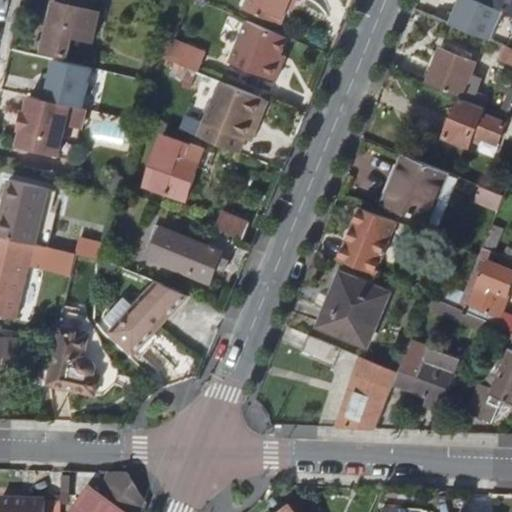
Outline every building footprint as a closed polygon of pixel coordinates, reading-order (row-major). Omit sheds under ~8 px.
[(94,10),(96,0),(57,0),(52,23),(49,33),(44,54),(69,60),(75,34),(82,8),(94,10)] [(251,0),(249,7),(283,21),(291,0),(251,0)] [(459,0),(438,0),(437,4),(475,20),(480,8),(459,0)] [(75,34),(96,39),(103,12),(94,10),(82,8),(75,34)] [(292,37),(250,20),(234,62),(279,80),(286,62),(281,60),(292,37)] [(44,32),(49,33),(52,23),(46,21),(44,32)] [(209,52),(172,37),(166,57),(201,71),(209,52)] [(511,48),(506,46),(500,58),(511,63),(511,48)] [(429,84),(461,98),(475,65),(442,52),(429,84)] [(225,81),(203,136),(243,152),(265,97),(225,81)] [(74,104),(32,95),(28,111),(26,111),(22,129),(24,129),(21,146),(62,155),(74,104)] [(485,107),(461,98),(445,137),(468,147),(474,133),(500,143),(508,124),(482,114),(485,107)] [(116,117),(112,129),(128,134),(132,122),(116,117)] [(167,134),(150,185),(188,199),(206,149),(167,134)] [(99,141),(83,186),(106,193),(108,187),(101,185),(109,163),(123,167),(129,150),(99,141)] [(444,169),(405,153),(397,173),(401,175),(388,204),(424,218),(444,169)] [(12,180),(0,234),(20,240),(39,244),(51,189),(12,180)] [(511,190),(507,188),(483,249),(494,253),(511,210),(511,190)] [(397,221),(362,207),(340,260),(375,275),(397,221)] [(224,211),(217,227),(245,238),(252,223),(224,211)] [(163,227),(150,256),(210,281),(216,267),(220,269),(224,260),(220,259),(223,252),(163,227)] [(0,244),(18,249),(20,240),(0,234),(0,244)] [(79,253),(101,258),(106,242),(83,236),(79,253)] [(39,244),(20,240),(18,249),(34,253),(34,254),(41,256),(44,245),(39,244)] [(18,249),(0,244),(0,314),(19,319),(34,254),(34,253),(18,249)] [(483,249),(458,309),(503,328),(511,330),(511,317),(503,314),(511,292),(511,273),(494,266),(498,255),(494,253),(483,249)] [(341,274),(319,326),(368,346),(389,293),(341,274)] [(159,282),(110,332),(133,355),(192,296),(159,282)] [(503,328),(458,309),(437,300),(430,297),(425,308),(499,338),(503,328)] [(62,326),(59,341),(49,385),(98,397),(103,377),(96,375),(98,371),(98,367),(98,364),(97,361),(96,359),(93,357),(89,355),(87,355),(93,333),(62,326)] [(343,349),(310,335),(302,354),(335,368),(343,349)] [(0,399),(4,400),(5,388),(18,388),(18,375),(24,374),(25,338),(0,336),(0,399)] [(406,357),(399,372),(394,385),(428,399),(425,407),(441,413),(462,361),(432,348),(425,365),(406,357)] [(349,429),(375,430),(394,385),(399,372),(366,359),(338,425),(349,429)] [(487,375),(471,414),(492,423),(499,407),(503,409),(507,400),(511,401),(511,361),(503,382),(487,375)] [(131,474),(67,471),(67,478),(79,479),(77,505),(79,507),(95,486),(129,511),(146,511),(149,505),(131,474)] [(79,479),(67,478),(66,501),(66,504),(77,505),(79,479)] [(79,507),(75,511),(129,511),(95,486),(79,507)] [(65,511),(66,504),(66,501),(5,498),(3,511),(65,511)]
